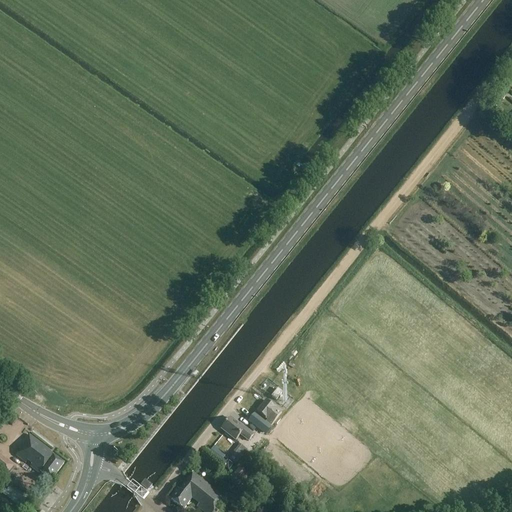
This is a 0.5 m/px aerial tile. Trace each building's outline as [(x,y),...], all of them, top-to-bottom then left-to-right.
[(231,275),(240,263),(235,259),(226,271),(231,275)] [(278,389),(271,397),(276,401),(282,393),(278,389)] [(260,405),(267,397),(261,393),(255,401),(260,405)] [(268,420),(266,422),(271,426),(281,413),(266,401),(257,412),(268,420)] [(263,433),(269,426),(254,415),(248,422),(263,433)] [(248,441),(253,435),(239,424),(238,425),(230,419),(221,430),(235,441),(239,435),(248,441)] [(51,481),(64,464),(50,453),(51,452),(29,435),(18,449),(20,450),(16,456),(39,474),(40,473),(51,481)] [(240,446),(229,460),(236,466),(247,452),(240,446)] [(219,452),(223,458),(228,454),(224,449),(219,452)] [(0,482),(1,483),(13,468),(0,457),(0,482)] [(240,469),(229,480),(237,487),(242,481),(246,485),(251,480),(240,469)] [(221,481),(226,476),(219,470),(214,474),(221,481)] [(287,482),(291,478),(282,471),(279,475),(287,482)] [(202,511),(214,511),(225,499),(193,473),(180,491),(177,489),(170,500),(183,510),(192,499),(199,504),(197,507),(202,511)] [(140,487),(147,494),(151,488),(144,482),(140,487)] [(0,493),(20,508),(25,500),(9,488),(6,491),(4,489),(0,493)]
